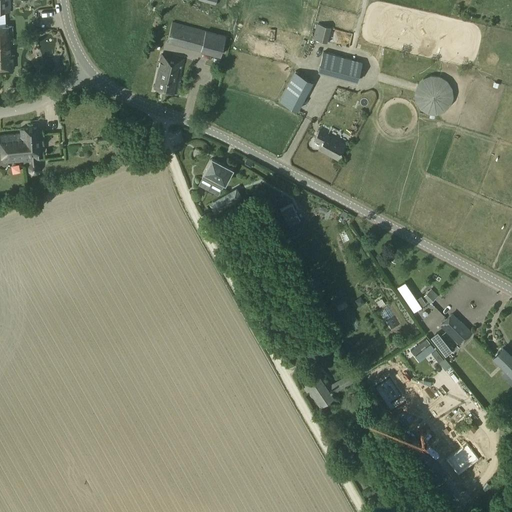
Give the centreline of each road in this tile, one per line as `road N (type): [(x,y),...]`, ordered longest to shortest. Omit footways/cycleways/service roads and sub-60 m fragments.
road 1 (unclassified): [(158,111),(188,204),(364,511)]
road 2 (tertiary): [(511,289),(303,175),(158,111)]
